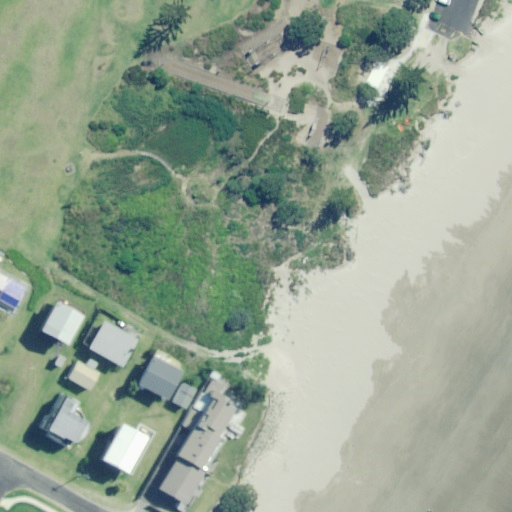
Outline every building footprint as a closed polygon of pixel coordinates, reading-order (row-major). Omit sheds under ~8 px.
[(401,53),(399,53),(392,67),(391,70),(391,72),(393,73),(401,77),(403,77),(404,76),(412,57),(406,53),(404,52),(402,52),(401,53)] [(0,309),(7,313),(21,289),(0,276),(0,309)] [(63,346),(79,318),(53,303),(37,331),(63,346)] [(120,368),(136,340),(102,322),(87,350),(120,368)] [(165,402),(181,374),(152,358),(137,385),(165,402)] [(89,392),(98,375),(77,362),(67,380),(89,392)] [(231,441),(246,416),(236,410),(242,401),(226,391),(231,383),(214,373),(181,427),(188,431),(172,456),(176,459),(157,490),(180,504),(177,510),(180,511),(187,511),(201,490),(197,487),(227,438),(231,441)] [(185,411),(196,391),(183,384),(172,403),(185,411)] [(69,414),(75,403),(63,396),(41,435),(69,450),(84,423),(69,414)] [(124,475),(144,439),(118,425),(98,461),(124,475)]
